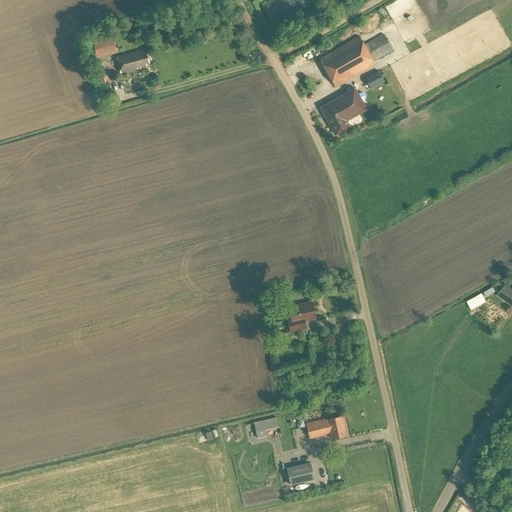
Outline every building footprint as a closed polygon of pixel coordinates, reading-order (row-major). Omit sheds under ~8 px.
[(94,54),(114,49),(110,34),(91,39),(94,54)] [(359,37),(319,60),(334,87),(375,65),(373,62),(392,51),(383,34),(364,45),(359,37)] [(149,63),(145,50),(116,58),(120,74),(146,67),(145,64),(149,63)] [(378,71),(365,78),(371,90),(384,83),(378,71)] [(366,110),(354,89),(319,108),(329,125),(330,125),(335,135),(349,127),(346,121),(366,110)] [(511,290),(511,291),(505,287),(497,297),(511,306),(511,290)] [(484,294),(468,299),(472,309),(487,304),(484,294)] [(291,319),(286,320),(289,333),(306,329),(304,321),(315,319),(311,301),(288,306),(291,319)] [(325,420),(324,419),(305,424),(308,438),(330,433),(331,439),(346,436),(341,416),(325,420)] [(256,419),(257,437),(268,436),(267,428),(280,427),(279,418),(256,419)] [(314,479),(310,462),(286,468),(290,485),(314,479)]
